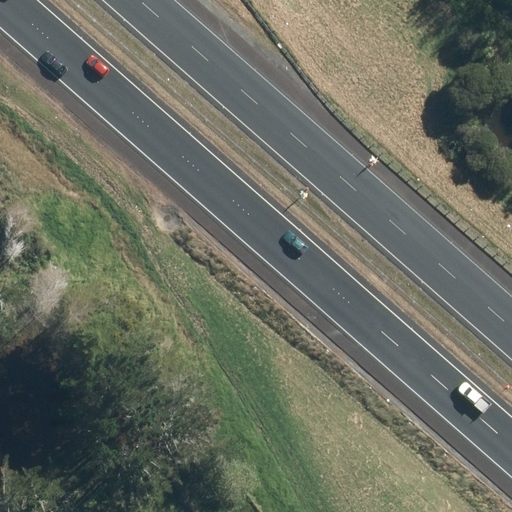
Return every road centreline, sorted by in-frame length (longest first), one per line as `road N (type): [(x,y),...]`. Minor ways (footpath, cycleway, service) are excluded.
road 1 (motorway): [(511,416),(39,0)]
road 2 (motorway): [(142,0),(511,319)]
